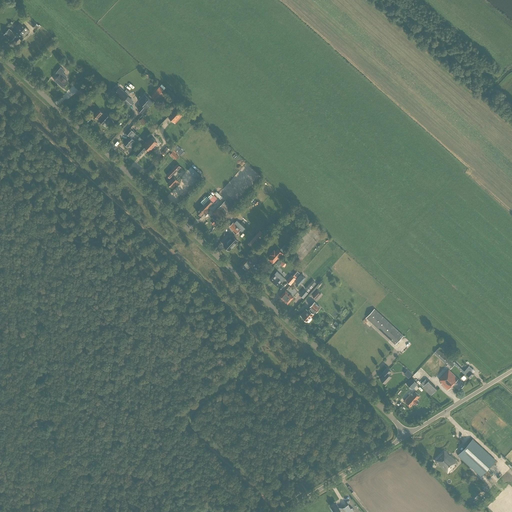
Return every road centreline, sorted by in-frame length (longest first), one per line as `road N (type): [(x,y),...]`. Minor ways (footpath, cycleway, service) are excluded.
road 1 (track): [(0,95),(250,328),(253,344),(243,361),(185,419),(276,511)]
road 2 (unclassified): [(406,435),(0,55)]
road 3 (unclassified): [(283,511),(406,435)]
road 4 (unclassified): [(406,435),(511,371)]
